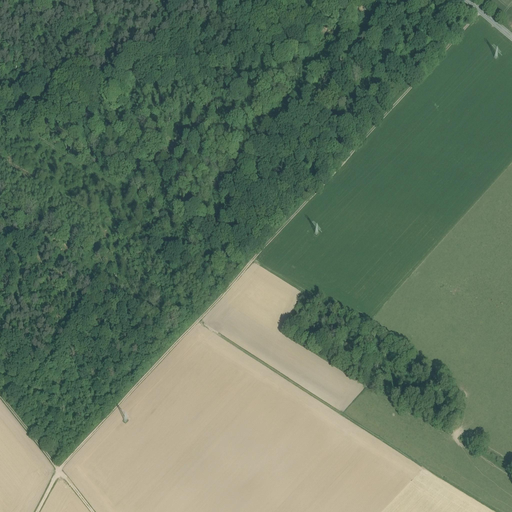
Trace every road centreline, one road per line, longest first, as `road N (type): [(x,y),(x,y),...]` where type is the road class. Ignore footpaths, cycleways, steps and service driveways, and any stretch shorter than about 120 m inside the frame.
road 1 (track): [(480,14),(58,470)]
road 2 (track): [(198,321),(498,511)]
road 3 (track): [(0,114),(247,265)]
